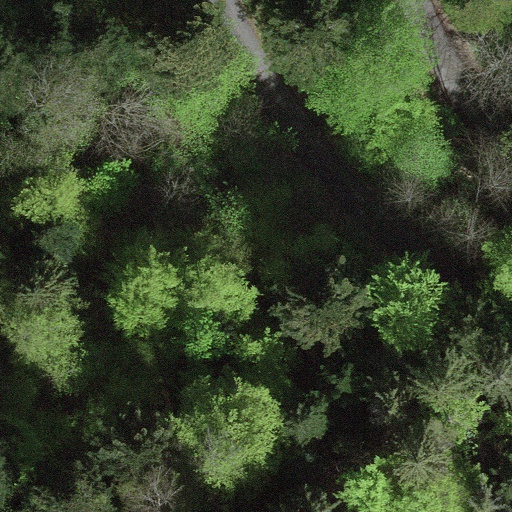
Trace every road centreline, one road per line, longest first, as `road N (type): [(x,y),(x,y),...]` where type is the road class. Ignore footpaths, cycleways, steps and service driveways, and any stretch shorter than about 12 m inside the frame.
road 1 (residential): [(228,0),(280,97),(334,172),(428,259),(511,319)]
road 2 (unclassified): [(511,124),(466,83),(415,0)]
